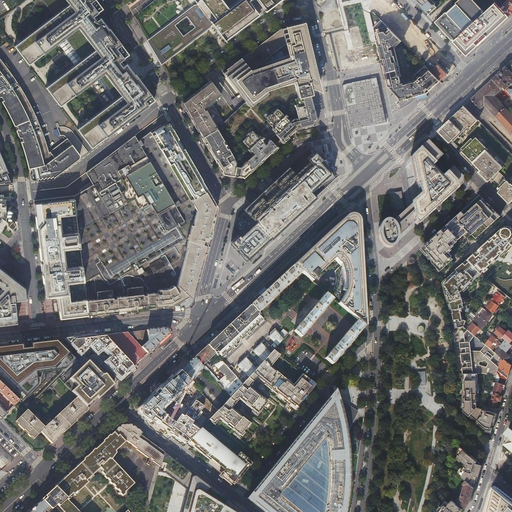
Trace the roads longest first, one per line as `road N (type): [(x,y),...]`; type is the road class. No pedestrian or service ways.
road 1 (residential): [(376,342),(328,381),(235,498)]
road 2 (unclassified): [(312,7),(280,15),(165,101)]
road 3 (secondary): [(199,327),(326,210)]
road 4 (residential): [(361,511),(376,342)]
road 5 (residential): [(165,101),(62,183),(25,186)]
road 6 (tertiary): [(39,334),(151,319),(199,327)]
road 7 (secondary): [(1,511),(115,405)]
road 8 (residential): [(115,405),(235,498)]
road 9 (residential): [(25,186),(39,334)]
road 10 (residential): [(374,276),(479,180)]
road 11 (residential): [(337,133),(294,144),(226,205)]
road 12 (residential): [(511,388),(474,511)]
road 13 (residential): [(226,205),(199,327)]
road 14 (unclassified): [(165,101),(226,205)]
